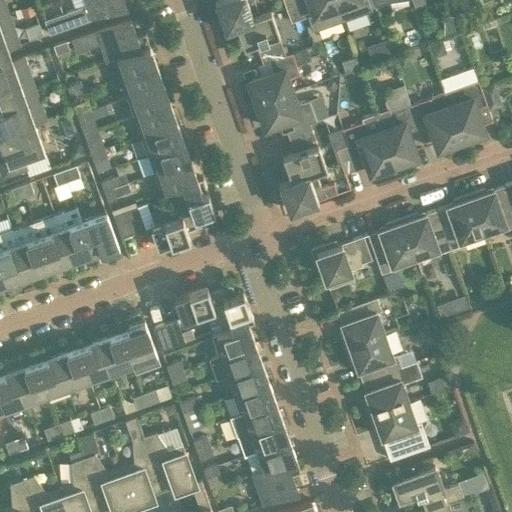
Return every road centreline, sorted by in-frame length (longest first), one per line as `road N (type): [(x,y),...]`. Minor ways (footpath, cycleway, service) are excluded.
road 1 (tertiary): [(337,511),(250,264),(253,238)]
road 2 (residential): [(253,238),(511,149)]
road 3 (residential): [(0,328),(253,238)]
road 4 (tertiary): [(253,238),(256,215),(182,0)]
